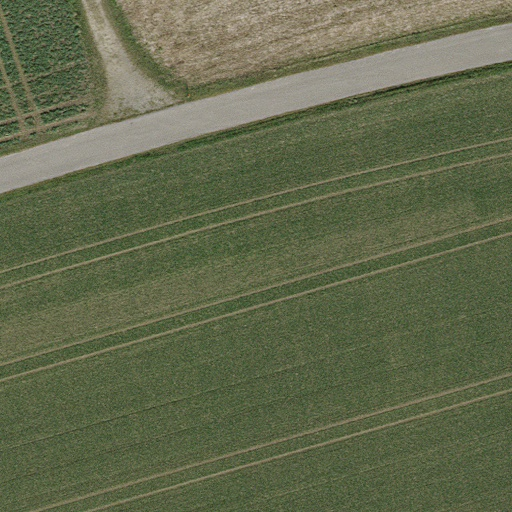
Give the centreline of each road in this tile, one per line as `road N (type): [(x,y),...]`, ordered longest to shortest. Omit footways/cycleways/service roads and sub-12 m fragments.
road 1 (unclassified): [(0,186),(143,142),(511,53)]
road 2 (track): [(96,0),(143,142)]
